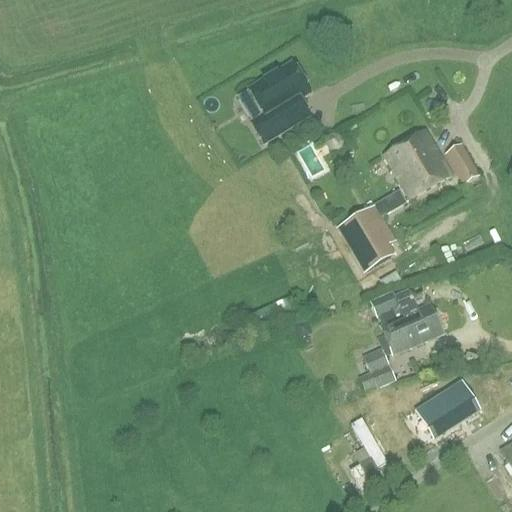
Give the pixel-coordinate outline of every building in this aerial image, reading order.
[(263,145),(307,118),(297,101),(308,94),(291,65),(248,91),(263,117),(250,125),(263,145)] [(382,157),(410,202),(451,177),(424,133),(425,133),(424,132),(382,157)] [(445,155),(463,185),(478,176),(460,146),(445,155)] [(390,214),(407,204),(400,192),(383,202),(390,214)] [(335,230),(363,276),(394,257),(388,247),(396,243),(375,207),(335,230)] [(428,275),(454,262),(449,252),(423,264),(428,275)] [(396,273),(379,283),(385,292),(401,283),(396,273)] [(376,390),(395,382),(385,359),(408,349),(409,350),(442,335),(429,306),(416,312),(408,294),(394,300),(392,295),(369,304),(376,319),(377,319),(381,327),(380,328),(384,338),(376,341),(381,351),(362,360),(369,376),(359,380),(364,392),(375,388),(376,390)] [(273,305),(248,317),(256,335),(281,323),(273,305)] [(308,331),(305,324),(293,329),(297,341),(306,338),(308,331)] [(423,409),(441,436),(478,412),(461,385),(423,409)] [(511,445),(500,453),(511,474),(511,445)]
